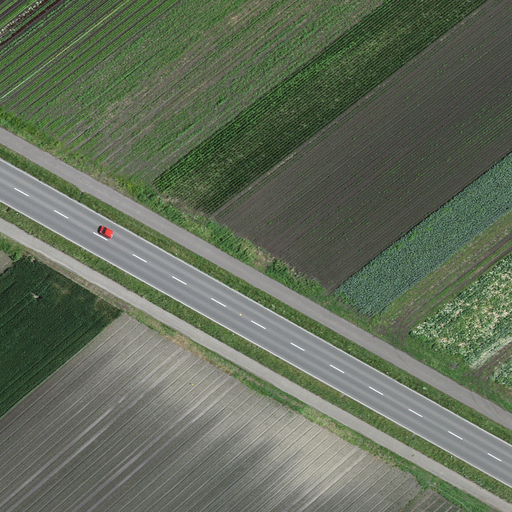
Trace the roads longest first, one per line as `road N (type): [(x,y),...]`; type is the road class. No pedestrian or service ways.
road 1 (track): [(0,127),(511,419)]
road 2 (primary): [(511,468),(0,179)]
road 3 (track): [(0,245),(480,511)]
